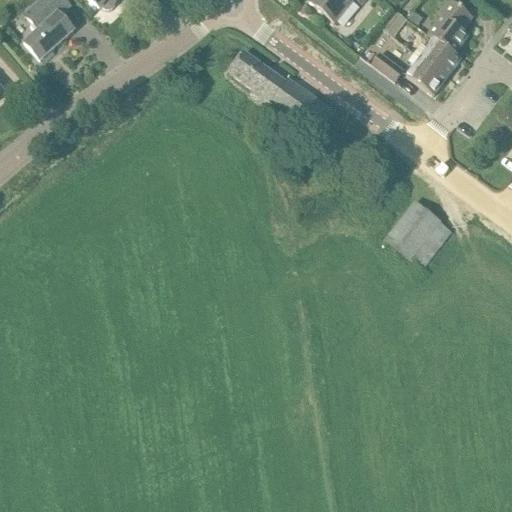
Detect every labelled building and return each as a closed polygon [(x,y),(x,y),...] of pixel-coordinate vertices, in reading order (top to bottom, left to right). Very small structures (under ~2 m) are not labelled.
[(23,45),(26,49),(40,64),(73,33),(59,18),(69,9),(61,0),(42,0),(24,17),(32,26),(31,27),(37,33),(34,36),(23,45)] [(86,0),(99,11),(100,10),(105,13),(109,13),(112,12),(115,9),(116,5),(115,1),(114,0),(86,0)] [(313,0),(309,5),(334,26),(354,1),(361,6),(365,0),(313,0)] [(428,38),(434,43),(454,57),(468,39),(462,34),(472,20),(449,2),(438,17),(441,20),(428,38)] [(412,14),(407,21),(418,28),(423,21),(412,14)] [(383,33),(393,41),(406,23),(396,15),(383,33)] [(461,62),(454,57),(434,43),(427,51),(421,46),(413,57),(447,80),(461,62)] [(356,154),(325,131),(335,117),(288,82),(285,85),(243,55),(229,75),(253,93),(250,98),(315,145),(313,148),(344,170),(356,154)] [(380,57),(371,68),(395,86),(404,75),(380,57)] [(408,64),(415,69),(406,79),(433,99),(447,80),(413,57),(408,64)] [(414,205),(402,221),(383,244),(419,274),(451,235),(414,205)]
